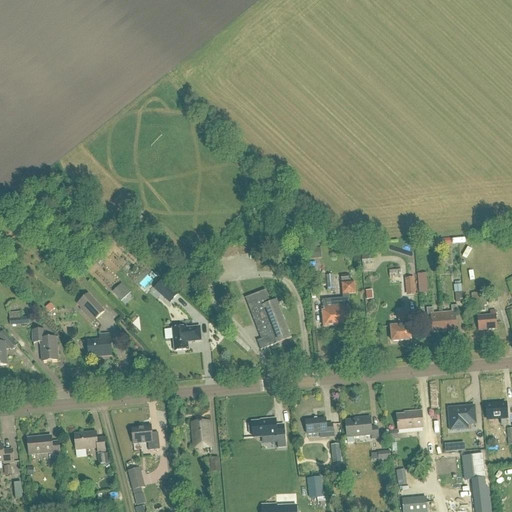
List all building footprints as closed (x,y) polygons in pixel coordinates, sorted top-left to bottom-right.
[(447,248),(467,243),(466,237),(446,242),(447,248)] [(326,287),(325,279),(310,281),(310,288),(326,287)] [(416,296),(414,279),(405,280),(406,297),(416,296)] [(355,296),(354,285),(341,287),(343,301),(323,303),(324,313),(322,313),(323,329),(350,327),(347,297),(355,296)] [(125,300),(132,294),(125,286),(118,292),(125,300)] [(291,340),(272,289),(245,300),(261,341),(257,343),(260,352),(291,340)] [(105,312),(86,293),(76,302),(82,308),(80,310),(93,324),(105,312)] [(177,295),(165,303),(169,309),(182,301),(177,295)] [(486,307),(486,297),(476,297),(476,313),(485,313),(484,307),(486,307)] [(443,316),(444,334),(457,333),(455,315),(458,315),(457,308),(451,308),(451,315),(443,316)] [(444,334),(443,316),(434,317),(433,310),(426,311),(427,318),(430,317),(432,335),(444,334)] [(497,331),(495,313),(489,313),(490,317),(476,318),(478,333),(497,331)] [(408,328),(407,314),(397,315),(398,328),(390,329),(391,345),(410,343),(409,327),(408,328)] [(201,343),(200,329),(186,330),(186,329),(172,330),(174,353),(188,352),(187,344),(201,343)] [(44,341),(43,332),(32,333),(33,346),(40,345),(41,364),(58,363),(55,340),(44,341)] [(16,348),(2,334),(0,335),(0,340),(4,345),(0,345),(0,368),(6,368),(5,352),(11,352),(16,348)] [(111,358),(109,336),(99,337),(100,343),(87,344),(89,360),(111,358)] [(508,427),(506,406),(486,407),(487,421),(501,420),(501,427),(508,427)] [(474,408),(448,410),(450,428),(463,427),(463,422),(475,421),(474,408)] [(423,430),(422,413),(407,414),(408,416),(396,418),(397,432),(423,430)] [(371,430),(370,419),(361,420),(362,422),(346,423),(347,439),(371,437),(372,440),(378,440),(377,430),(371,430)] [(276,428),(276,421),(265,422),(265,423),(252,425),(252,427),(250,427),(249,428),(250,437),(251,438),(253,438),(253,440),(272,438),(273,443),(285,442),(284,427),(276,428)] [(326,427),(325,421),(306,423),(307,437),(326,435),(327,439),(334,439),(332,426),(326,427)] [(211,449),(209,423),(191,424),(193,451),(211,449)] [(153,435),(152,427),(142,427),(142,429),(131,430),(133,446),(148,445),(149,452),(160,451),(159,434),(153,435)] [(96,441),(96,435),(74,437),(76,453),(97,451),(98,455),(105,454),(104,440),(96,441)] [(51,446),(51,439),(27,442),(29,457),(50,455),(50,457),(60,456),(59,445),(51,446)] [(3,454),(2,447),(0,446),(0,464),(4,464),(5,466),(13,465),(12,453),(3,454)] [(341,463),(339,446),(331,446),(332,464),(341,463)] [(391,465),(390,452),(378,453),(378,462),(382,461),(382,466),(391,465)] [(110,464),(109,454),(98,455),(98,465),(110,464)] [(211,472),(220,471),(219,458),(210,459),(211,472)] [(145,488),(140,469),(127,472),(136,507),(145,504),(141,489),(145,488)] [(326,503),(323,478),(307,480),(309,500),(318,499),(318,503),(326,503)] [(23,500),(21,483),(14,484),(15,501),(23,500)] [(427,511),(426,499),(402,501),(403,511),(427,511)]
